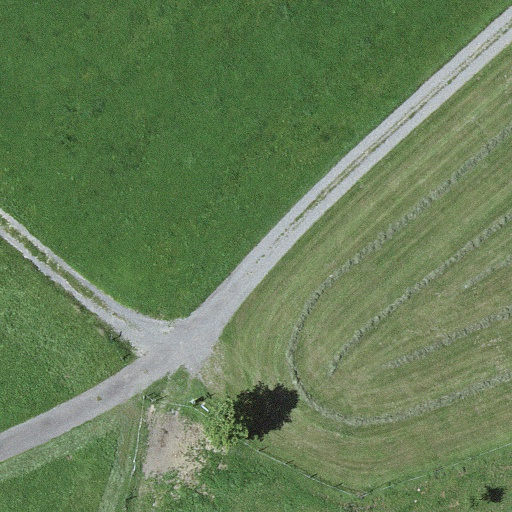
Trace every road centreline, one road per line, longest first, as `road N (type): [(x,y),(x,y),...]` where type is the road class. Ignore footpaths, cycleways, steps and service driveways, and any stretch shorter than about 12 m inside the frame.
road 1 (track): [(511,28),(229,293),(184,349)]
road 2 (track): [(184,349),(115,319),(0,222)]
road 3 (track): [(184,349),(108,395),(0,443)]
road 4 (track): [(138,511),(184,349)]
